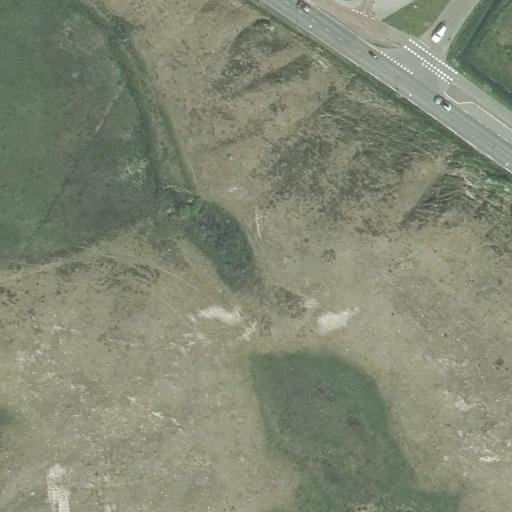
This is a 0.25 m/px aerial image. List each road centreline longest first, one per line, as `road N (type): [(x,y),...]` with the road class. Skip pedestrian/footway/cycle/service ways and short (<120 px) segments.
road 1 (secondary): [(404,85),(279,0)]
road 2 (secondary): [(511,162),(404,85)]
